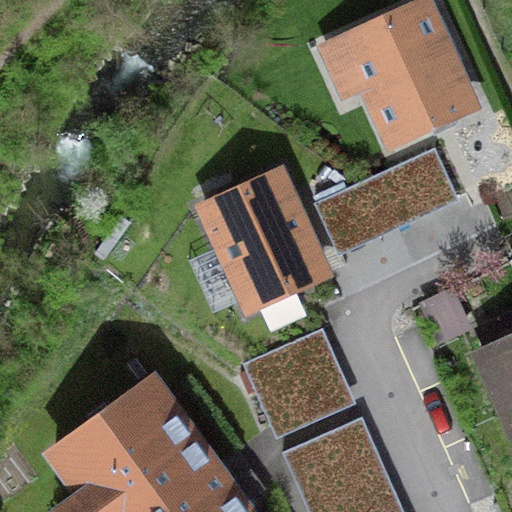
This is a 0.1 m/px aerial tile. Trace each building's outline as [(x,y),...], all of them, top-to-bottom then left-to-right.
[(393,142),(474,107),(430,7),(349,43),(393,142)] [(432,151),(316,202),(337,249),(453,197),(432,151)] [(279,175),(205,207),(247,303),(320,271),(279,175)] [(454,282),(427,294),(445,335),(473,323),(454,282)] [(485,356),(511,414),(511,316),(478,332),(488,355),(485,356)] [(319,329),(241,363),(273,436),(351,402),(319,329)] [(245,511),(151,382),(54,454),(96,511),(245,511)] [(399,511),(359,419),(282,452),(308,511),(399,511)]
